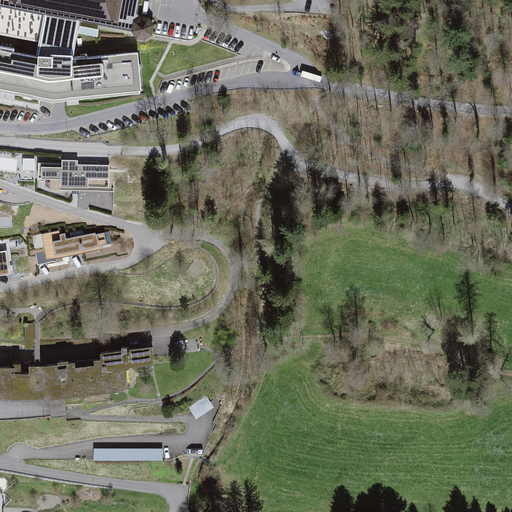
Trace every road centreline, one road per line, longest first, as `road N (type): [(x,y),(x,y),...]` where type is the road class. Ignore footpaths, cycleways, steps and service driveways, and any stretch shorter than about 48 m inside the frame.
road 1 (residential): [(511,206),(456,182),(400,184),(328,171),(299,160),(265,123),(248,120),(163,149),(0,142)]
road 2 (residential): [(0,129),(49,129),(236,83),(290,79)]
road 3 (unclassified): [(290,79),(511,109)]
road 4 (residential): [(183,511),(174,492),(124,477),(0,464)]
